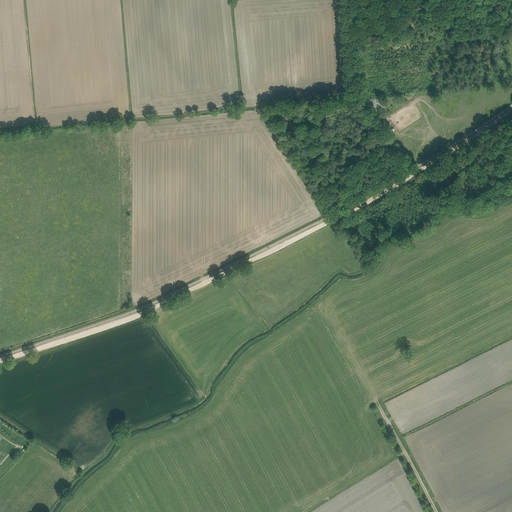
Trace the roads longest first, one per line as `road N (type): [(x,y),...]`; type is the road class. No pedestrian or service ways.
road 1 (track): [(0,360),(134,315),(268,251),(511,109)]
road 2 (track): [(350,0),(356,98),(412,174)]
road 3 (track): [(437,511),(378,404)]
